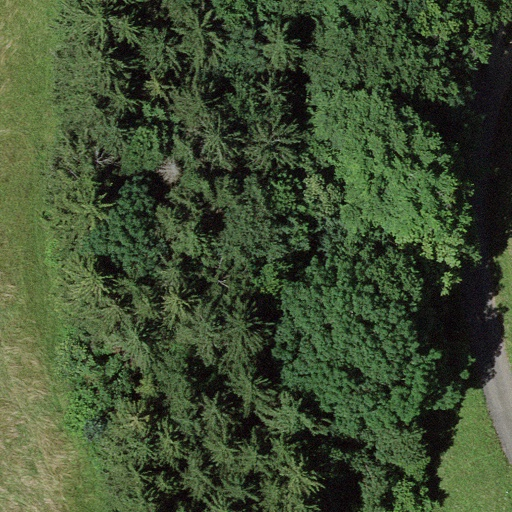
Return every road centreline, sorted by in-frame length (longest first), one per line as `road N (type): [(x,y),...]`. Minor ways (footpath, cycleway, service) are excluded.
road 1 (track): [(466,138),(472,316),(511,432)]
road 2 (track): [(464,0),(458,49),(466,138)]
road 3 (track): [(466,138),(511,15)]
